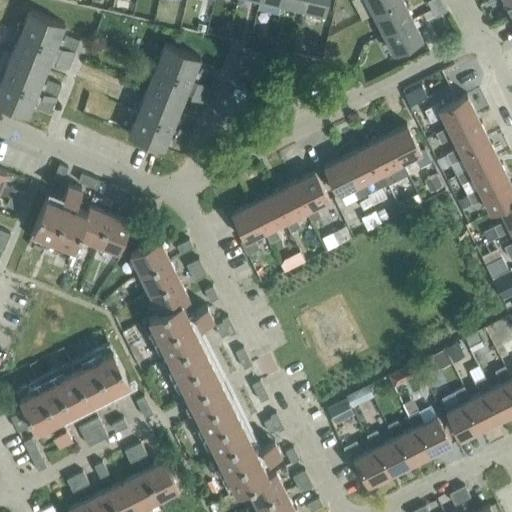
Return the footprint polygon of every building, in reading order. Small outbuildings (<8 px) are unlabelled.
[(325,12),(327,0),(304,0),(303,7),(325,12)] [(367,0),(374,12),(397,0),(367,0)] [(413,17),(403,0),(397,0),(374,12),(384,32),(413,17)] [(447,10),(443,2),(431,8),(435,15),(447,10)] [(56,45),(65,22),(29,8),(20,30),(56,45)] [(431,8),(423,12),(427,19),(435,15),(431,8)] [(423,37),(413,17),(384,32),(394,52),(423,37)] [(46,67),(56,45),(20,30),(11,53),(46,67)] [(75,49),(79,38),(66,33),(61,44),(75,49)] [(191,78),(200,55),(165,41),(156,64),(191,78)] [(68,66),(73,55),(59,49),(54,61),(68,66)] [(37,90),(46,67),(11,53),(2,76),(37,90)] [(182,101),(191,78),(156,64),(147,87),(182,101)] [(211,83),(215,72),(201,66),(197,77),(211,83)] [(0,101),(28,113),(37,90),(2,76),(0,79),(0,101)] [(57,94),(61,83),(47,78),(43,89),(57,94)] [(204,100),(208,88),(195,83),(190,94),(204,100)] [(422,85),(405,94),(410,104),(427,95),(422,85)] [(173,123),(182,101),(147,87),(137,109),(173,123)] [(478,114),(468,92),(440,106),(438,102),(425,108),(431,121),(442,115),(447,126),(449,128),(478,114)] [(50,111),(55,100),(41,94),(36,105),(50,111)] [(164,146),(173,123),(137,109),(128,132),(164,146)] [(193,128),(197,117),(183,111),(179,122),(193,128)] [(488,134),(478,114),(449,128),(447,126),(436,131),(441,141),(452,136),(458,147),(459,149),(488,134)] [(249,136),(258,132),(252,119),(243,124),(249,136)] [(407,122),(386,132),(401,162),(403,161),(414,155),(419,166),(421,165),(424,172),(435,167),(432,160),(425,147),(421,149),(407,122)] [(186,145),(190,133),(177,128),(172,139),(186,145)] [(401,162),(386,132),(365,143),(380,172),(382,171),(388,182),(408,172),(403,161),(401,162)] [(499,154),(488,134),(459,149),(458,147),(447,152),(452,162),(463,156),(468,167),(469,169),(499,154)] [(380,172),(365,143),(345,153),(360,182),(362,181),(367,192),(388,182),(382,171),(380,172)] [(441,155),(446,165),(452,162),(447,152),(441,155)] [(360,182),(345,153),(324,164),(338,193),(352,186),(358,197),(367,192),(362,181),(360,182)] [(509,175),(499,154),(469,169),(468,167),(457,173),(462,182),(473,177),(478,188),(479,189),(509,175)] [(66,173),(68,166),(60,163),(57,169),(63,172),(66,173)] [(2,182),(7,170),(0,166),(0,191),(10,195),(24,200),(27,192),(2,182)] [(330,198),(315,168),(294,179),(308,208),(306,209),(312,220),(321,215),(316,204),(330,198)] [(60,180),(63,172),(57,169),(54,177),(60,180)] [(84,183),(88,174),(82,171),(78,180),(84,183)] [(90,185),(94,176),(88,174),(84,183),(90,185)] [(446,188),(440,174),(429,180),(435,193),(446,188)] [(511,199),(511,181),(509,175),(479,189),(478,188),(467,193),(472,203),(483,197),(490,211),(499,206),(511,199)] [(97,187),(100,179),(94,176),(90,185),(97,187)] [(308,208),(294,179),(273,189),(288,218),(285,220),(291,231),(301,226),(295,215),(306,209),(308,208)] [(115,200),(120,187),(111,183),(106,197),(115,200)] [(123,203),(128,190),(120,187),(115,200),(123,203)] [(288,218),(273,189),(253,199),(267,229),(265,230),(270,241),(280,236),(275,225),(285,220),(288,218)] [(402,211),(423,201),(418,192),(398,202),(402,211)] [(462,208),(472,203),(467,193),(457,198),(462,208)] [(87,211),(87,210),(47,194),(30,235),(71,252),(79,234),(78,234),(87,211)] [(20,209),(24,200),(10,195),(7,203),(20,209)] [(373,203),(369,195),(358,200),(362,208),(373,203)] [(267,229),(253,199),(232,210),(245,237),(241,239),(247,253),(260,246),(254,235),(265,230),(267,229)] [(509,227),(511,225),(511,199),(499,206),(505,219),(494,225),(495,226),(499,234),(510,229),(509,227)] [(98,242),(110,211),(90,203),(87,210),(87,211),(78,234),(79,234),(98,242)] [(383,207),(376,210),(381,219),(387,216),(383,207)] [(119,250),(131,220),(110,211),(98,242),(119,250)] [(333,231),(339,243),(351,237),(345,225),(333,231)] [(495,226),(472,237),(477,246),(499,234),(495,226)] [(0,237),(7,240),(11,232),(0,227),(0,237)] [(181,252),(194,246),(189,237),(177,244),(181,252)] [(131,252),(141,272),(170,257),(160,238),(131,252)] [(284,257),(281,261),(285,270),(306,260),(300,249),(284,257)] [(486,264),(493,277),(509,269),(502,256),(486,264)] [(180,277),(170,257),(141,272),(150,291),(180,277)] [(186,263),(191,271),(203,265),(199,257),(186,263)] [(207,273),(203,265),(191,271),(195,280),(207,273)] [(509,269),(493,277),(502,297),(511,292),(511,271),(510,268),(509,269)] [(189,296),(180,277),(150,291),(160,310),(160,311),(182,300),(189,296)] [(205,288),(208,294),(216,290),(213,284),(205,288)] [(219,296),(216,290),(208,294),(211,300),(219,296)] [(160,311),(142,318),(181,396),(188,394),(193,403),(196,410),(229,394),(225,386),(182,300),(160,311)] [(232,323),(228,315),(222,318),(223,320),(226,326),(232,323)] [(226,326),(223,320),(215,324),(218,330),(226,326)] [(236,331),(232,323),(226,326),(229,332),(230,334),(236,331)] [(229,332),(226,326),(218,330),(221,336),(229,332)] [(484,345),(477,331),(465,336),(472,351),(484,345)] [(36,427),(130,380),(110,341),(16,388),(26,407),(34,422),(36,427)] [(456,342),(445,347),(452,361),(463,356),(456,342)] [(235,349),(238,355),(246,351),(243,345),(235,349)] [(450,363),(443,348),(428,356),(435,371),(450,363)] [(249,357),(246,351),(238,355),(241,361),(249,357)] [(252,363),(249,357),(241,361),(244,367),(252,363)] [(416,360),(389,374),(395,385),(422,372),(416,360)] [(511,384),(508,377),(511,375),(505,364),(495,369),(501,380),(490,386),(488,387),(502,416),(511,411),(511,384)] [(488,387),(490,386),(484,375),(475,380),(480,391),(469,396),(467,397),(482,427),(502,416),(488,387)] [(252,383),(255,388),(263,384),(260,378),(252,383)] [(266,390),(263,384),(255,388),(258,394),(266,390)] [(467,397),(469,396),(464,385),(454,390),(460,401),(446,408),(461,437),(482,427),(467,397)] [(269,396),(266,390),(258,394),(261,400),(269,396)] [(136,398),(139,404),(147,400),(144,394),(136,398)] [(269,473),(269,472),(229,394),(196,410),(197,412),(191,415),(230,493),(247,484),(269,473)] [(354,413),(346,396),(327,405),(335,422),(354,413)] [(150,406),(147,400),(139,404),(142,410),(150,406)] [(145,416),(153,412),(150,406),(142,410),(145,416)] [(34,422),(26,407),(11,414),(18,429),(34,422)] [(416,423),(431,452),(452,442),(437,412),(423,419),(418,408),(408,413),(414,424),(416,423)] [(270,414),(271,416),(274,422),(281,419),(276,411),(270,414)] [(88,444),(108,434),(98,415),(79,424),(88,444)] [(128,424),(124,416),(118,419),(122,427),(128,424)] [(274,422),(271,416),(263,420),(266,426),(274,422)] [(414,424),(403,429),(397,418),(388,423),(393,434),(395,433),(410,462),(431,452),(416,423),(414,424)] [(122,427),(118,419),(112,422),(116,430),(122,427)] [(285,427),(281,419),(274,422),(277,428),(279,430),(285,427)] [(59,439),(72,433),(66,420),(53,427),(59,439)] [(277,428),(274,422),(266,426),(270,432),(277,428)] [(393,434),(382,440),(377,429),(367,433),(373,445),(375,443),(390,473),(410,462),(395,433),(393,434)] [(24,440),(27,446),(35,442),(32,436),(24,440)] [(375,443),(373,445),(362,450),(356,439),(344,445),(351,458),(355,456),(369,483),(390,473),(375,443)] [(141,440),(133,444),(140,457),(147,453),(141,440)] [(29,450),(37,446),(35,442),(27,446),(29,450)] [(140,457),(133,444),(124,448),(131,461),(140,457)] [(286,449),(289,455),(297,451),(294,445),(286,449)] [(41,452),(37,446),(29,450),(32,457),(41,452)] [(300,457),(297,451),(289,455),(291,461),(300,457)] [(44,459),(41,452),(32,457),(35,463),(44,459)] [(164,458),(145,467),(159,496),(179,486),(164,458)] [(47,465),(44,459),(35,463),(39,469),(47,465)] [(101,476),(109,472),(103,459),(94,464),(101,476)] [(159,496),(145,467),(125,477),(140,506),(159,496)] [(276,468),(269,472),(269,473),(247,484),(256,503),(286,488),(276,468)] [(293,475),(297,483),(309,476),(305,468),(293,475)] [(83,469),(75,473),(81,486),(89,482),(83,469)] [(81,486),(75,473),(67,477),(73,490),(81,486)] [(314,485),(309,476),(297,483),(301,491),(314,485)] [(128,511),(140,506),(125,477),(106,487),(118,511),(128,511)] [(465,484),(458,487),(463,499),(471,495),(465,484)] [(118,511),(106,487),(86,497),(94,511),(118,511)] [(463,499),(458,487),(450,491),(455,503),(463,499)] [(286,511),(295,507),(286,488),(256,503),(260,511),(286,511)] [(311,510),(323,504),(319,496),(307,502),(311,510)] [(94,511),(86,497),(67,507),(69,511),(94,511)] [(494,511),(490,502),(470,511),(494,511)] [(430,511),(426,503),(418,507),(420,511),(430,511)]
